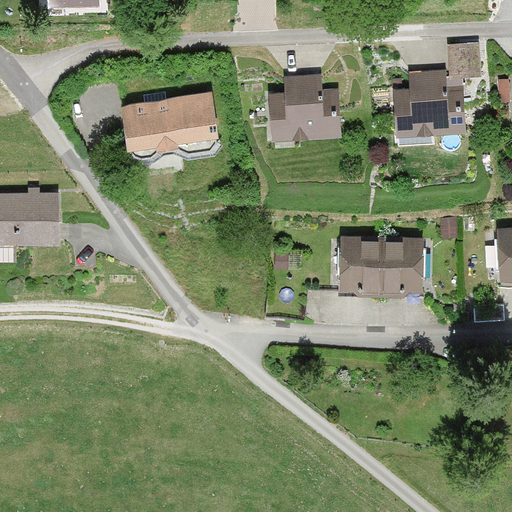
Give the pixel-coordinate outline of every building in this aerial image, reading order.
[(392,137),(467,135),(466,75),(391,76),(392,137)] [(266,140),(340,136),(338,82),(264,85),(266,140)] [(124,149),(216,137),(209,91),(118,103),(124,149)] [(56,192),(0,192),(0,243),(57,243),(56,192)] [(511,228),(496,229),(500,280),(511,279),(511,228)] [(379,236),(335,235),(333,288),(377,290),(379,236)] [(422,238),(379,236),(377,290),(420,292),(422,238)]
